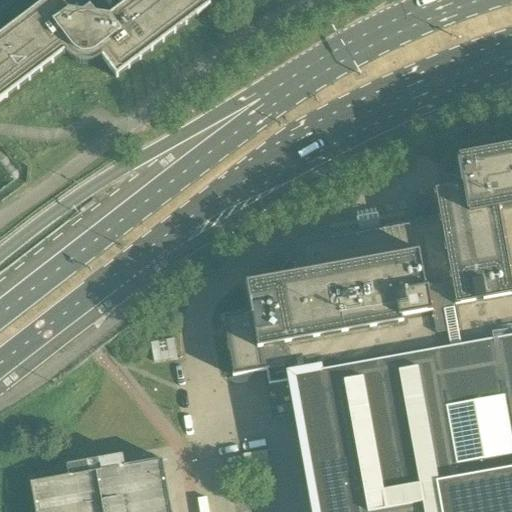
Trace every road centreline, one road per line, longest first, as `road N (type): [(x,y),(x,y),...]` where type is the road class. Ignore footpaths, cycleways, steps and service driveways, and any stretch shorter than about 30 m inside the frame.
road 1 (secondary): [(0,372),(241,189),(316,142),(430,86),(511,57)]
road 2 (secondary): [(306,74),(0,316)]
road 3 (motorway): [(306,74),(82,193),(0,256)]
road 4 (secondary): [(453,0),(306,74)]
